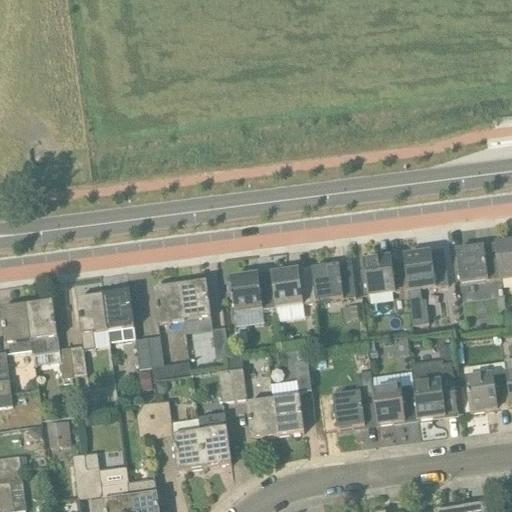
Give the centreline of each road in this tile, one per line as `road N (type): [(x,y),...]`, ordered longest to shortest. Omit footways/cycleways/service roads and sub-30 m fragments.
road 1 (tertiary): [(0,237),(511,170)]
road 2 (residential): [(0,274),(511,210)]
road 3 (residential): [(248,511),(294,485),(511,455)]
